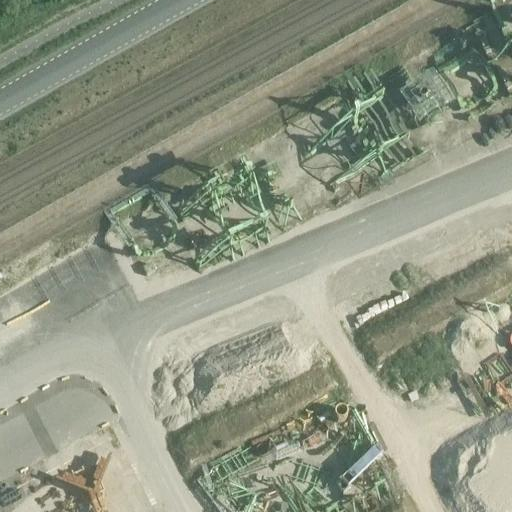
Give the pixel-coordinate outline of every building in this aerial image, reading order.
[(359,109),(373,104),(369,93),(355,98),(359,109)] [(341,104),(324,113),(333,128),(349,119),(341,104)] [(314,165),(300,173),(314,198),(328,190),(314,165)] [(4,339),(11,342),(20,323),(13,320),(4,339)] [(422,351),(438,382),(461,370),(445,339),(422,351)] [(496,415),(511,407),(503,392),(488,400),(496,415)] [(511,407),(500,414),(511,435),(511,407)] [(490,436),(477,443),(511,509),(511,449),(506,439),(495,445),(490,436)] [(466,489),(477,511),(502,511),(485,479),(466,489)] [(370,496),(378,511),(403,511),(390,486),(370,496)] [(330,511),(325,501),(305,511),(330,511)]
